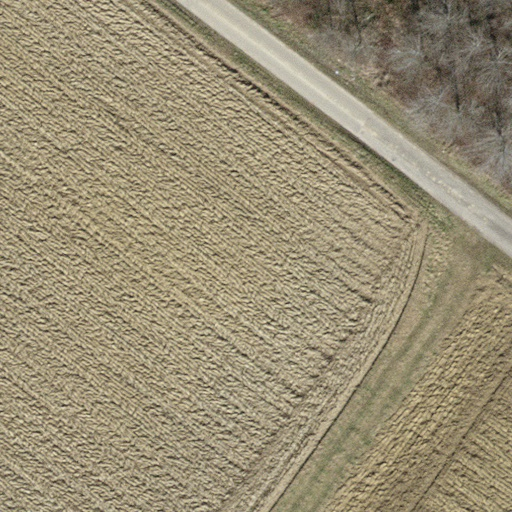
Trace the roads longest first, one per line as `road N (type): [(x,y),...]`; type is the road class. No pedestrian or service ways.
road 1 (unclassified): [(511,229),(207,0)]
road 2 (track): [(313,511),(508,226)]
